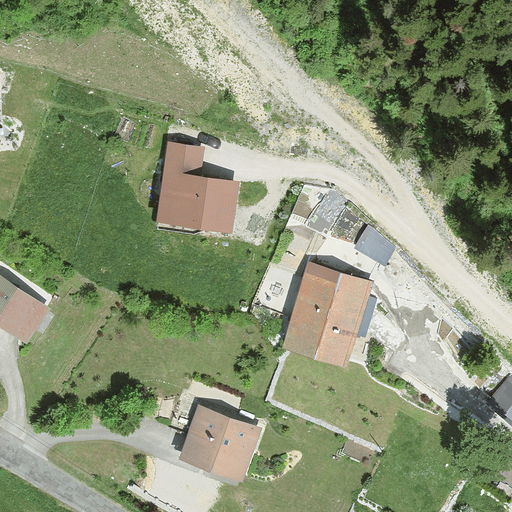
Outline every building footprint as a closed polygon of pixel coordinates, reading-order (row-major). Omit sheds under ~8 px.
[(201,144),(162,138),(148,215),(223,229),(232,177),(196,171),(201,144)] [(305,259),(275,341),(339,363),(368,282),(305,259)] [(0,325),(22,341),(33,326),(42,332),(54,314),(46,309),(47,306),(0,274),(0,325)] [(511,373),(492,391),(511,412),(511,373)] [(195,402),(174,455),(236,479),(257,426),(195,402)]
